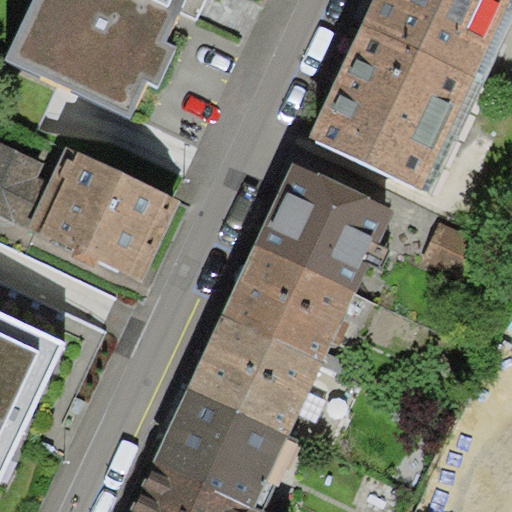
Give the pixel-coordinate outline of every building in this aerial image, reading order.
[(36,0),(7,63),(135,123),(150,92),(165,99),(185,55),(169,47),(183,16),(198,23),(209,0),(36,0)] [(511,0),(384,0),(315,146),(438,203),(511,44),(511,0)] [(0,218),(144,284),(181,204),(70,154),(60,175),(0,147),(0,218)] [(407,225),(292,173),(136,511),(283,511),(277,509),(407,225)] [(511,266),(436,234),(419,273),(511,313),(511,266)] [(14,511),(88,350),(0,310),(0,511),(14,511)] [(511,511),(511,374),(438,511),(511,511)]
